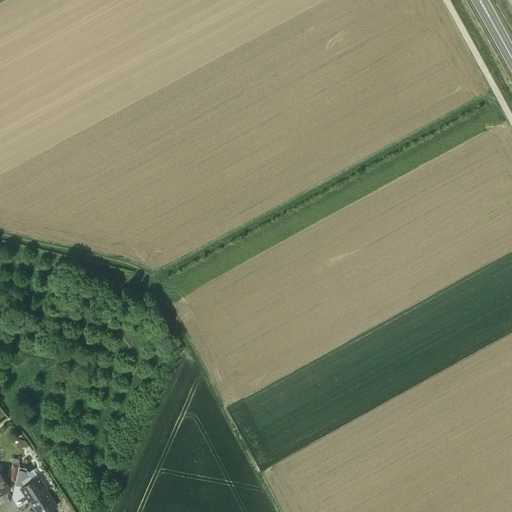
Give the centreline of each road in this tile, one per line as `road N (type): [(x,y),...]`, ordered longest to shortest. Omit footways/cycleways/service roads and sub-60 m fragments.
road 1 (track): [(151,278),(493,90)]
road 2 (track): [(273,511),(151,278)]
road 3 (track): [(0,236),(141,269)]
road 4 (track): [(511,124),(444,0)]
